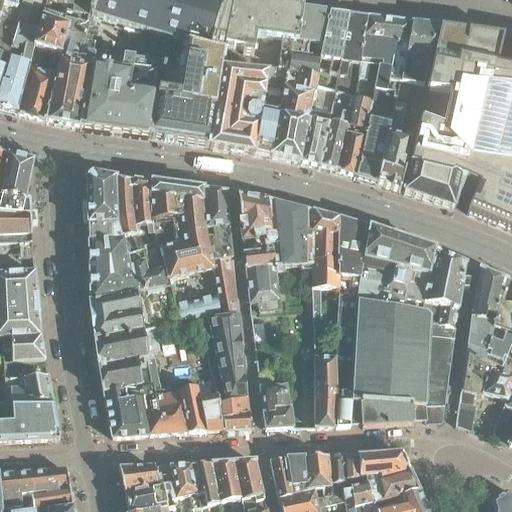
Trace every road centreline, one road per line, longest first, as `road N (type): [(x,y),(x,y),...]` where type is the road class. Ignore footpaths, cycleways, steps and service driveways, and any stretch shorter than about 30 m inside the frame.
road 1 (residential): [(511,265),(345,205),(227,176),(71,153)]
road 2 (residential): [(449,456),(409,441),(89,458)]
road 3 (residential): [(89,458),(62,269),(58,199),(71,153)]
road 4 (residential): [(511,20),(352,0)]
